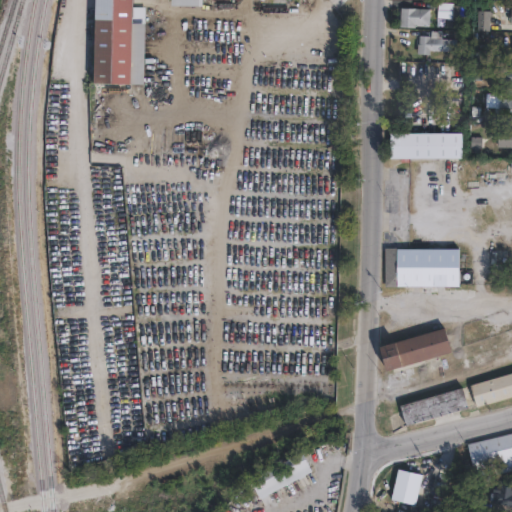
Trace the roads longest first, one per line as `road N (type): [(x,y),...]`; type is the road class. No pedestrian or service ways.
road 1 (secondary): [(365,455),(375,0)]
road 2 (residential): [(365,455),(511,414)]
